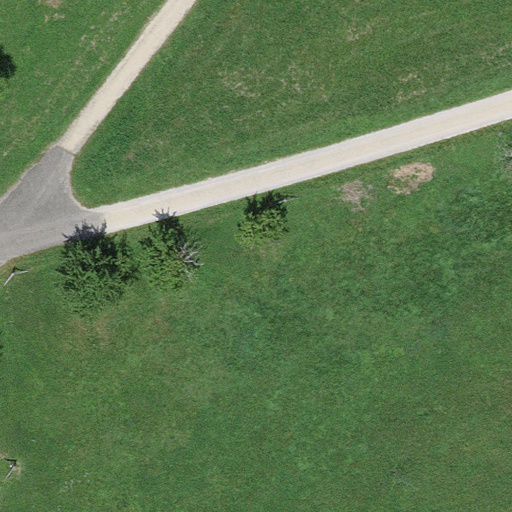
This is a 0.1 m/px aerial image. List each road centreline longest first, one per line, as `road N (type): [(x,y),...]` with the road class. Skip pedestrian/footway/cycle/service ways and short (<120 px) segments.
road 1 (track): [(0,250),(105,230),(511,112)]
road 2 (track): [(194,0),(69,159),(0,232)]
